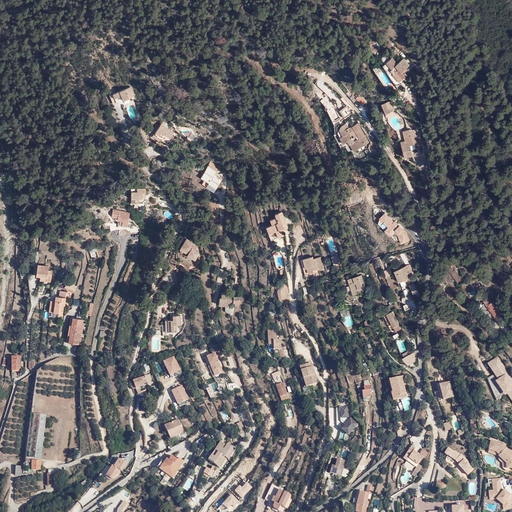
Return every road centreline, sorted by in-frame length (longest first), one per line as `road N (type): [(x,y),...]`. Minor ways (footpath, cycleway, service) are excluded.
road 1 (residential): [(314,511),(392,451),(414,409),(435,211),(429,88)]
road 2 (residential): [(80,511),(133,473),(138,442),(128,375),(184,214),(179,195),(133,159)]
road 3 (residential): [(192,511),(253,429),(214,325),(223,209)]
road 4 (track): [(433,251),(404,173),(382,142)]
